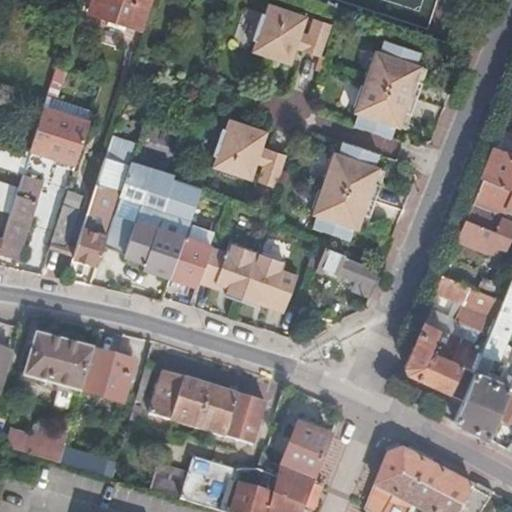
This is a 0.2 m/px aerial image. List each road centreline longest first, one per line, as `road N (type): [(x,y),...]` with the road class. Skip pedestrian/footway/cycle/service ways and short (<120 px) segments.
road 1 (tertiary): [(358,396),(511,11)]
road 2 (tertiary): [(0,291),(148,320),(358,396)]
road 3 (tertiary): [(376,405),(511,478)]
